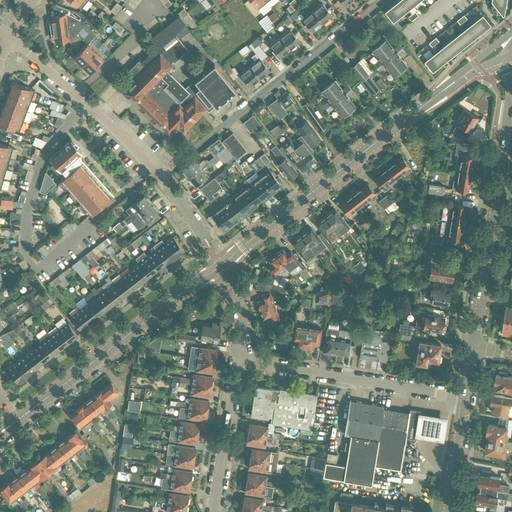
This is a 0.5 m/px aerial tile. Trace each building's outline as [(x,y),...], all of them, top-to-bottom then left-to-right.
[(70,0),(81,9),(88,0),(87,0),(70,0)] [(250,0),(258,9),(267,2),(264,0),(250,0)] [(292,0),(289,3),(290,5),(294,9),(296,8),(295,7),(299,4),(295,0),(292,0)] [(407,9),(400,0),(386,11),(393,20),(407,9)] [(418,0),(400,0),(407,9),(418,0)] [(503,14),(505,0),(491,0),(490,9),(498,18),(503,14)] [(69,40),(75,46),(82,39),(83,37),(91,29),(80,20),(80,17),(81,13),(67,9),(56,3),(53,10),(51,10),(53,22),(49,22),(52,36),(55,36),(56,42),(69,40)] [(319,6),(312,11),(322,23),(332,15),(322,3),(319,6)] [(314,30),(322,23),(312,11),(302,20),(312,32),(314,30)] [(192,18),(188,13),(183,17),(187,22),(192,18)] [(154,49),(148,55),(141,62),(139,60),(126,73),(133,81),(122,92),(145,115),(168,138),(179,127),(184,131),(206,109),(208,112),(236,91),(214,64),(185,88),(171,74),(167,70),(171,65),(170,64),(173,61),(174,62),(187,49),(176,35),(187,25),(179,15),(148,41),(154,49)] [(277,16),(271,20),(275,25),(281,21),(277,16)] [(482,16),(468,27),(475,36),(489,25),(482,16)] [(475,36),(468,27),(454,39),(461,47),(475,36)] [(73,58),(82,66),(98,48),(90,41),(96,34),(91,29),(83,37),(82,39),(87,43),(73,58)] [(280,37),(289,49),(299,41),(290,29),(280,37)] [(255,62),(250,66),(259,79),(269,70),(261,60),(267,55),(264,51),(260,47),(258,45),(262,42),(259,37),(248,45),(255,54),(251,57),(255,62)] [(279,58),(289,49),(280,37),(270,46),(279,58)] [(377,67),(402,48),(399,45),(394,49),(386,39),(373,50),(380,59),(374,64),(377,67)] [(461,47),(454,39),(439,50),(446,59),(461,47)] [(402,48),(408,56),(411,54),(405,46),(402,48)] [(98,48),(82,66),(90,73),(106,56),(98,48)] [(402,48),(377,67),(380,71),(385,66),(393,76),(407,65),(399,56),(405,51),(402,48)] [(446,59),(439,50),(425,61),(432,70),(446,59)] [(222,65),(226,70),(230,67),(226,62),(222,65)] [(359,81),(368,74),(358,62),(349,69),(359,81)] [(259,79),(250,66),(240,75),(249,87),(259,79)] [(360,82),(371,96),(379,89),(369,75),(360,82)] [(326,108),(351,88),(348,85),(343,90),(335,80),(321,91),(329,100),(323,105),(326,108)] [(9,93),(31,101),(35,91),(13,82),(9,93)] [(351,88),(326,108),(328,112),(334,107),(342,117),(355,106),(348,96),(353,92),(351,88)] [(284,108),(293,101),(286,92),(277,99),(284,108)] [(27,111),(31,101),(9,93),(5,103),(27,111)] [(276,99),(269,105),(279,118),(286,113),(276,99)] [(59,103),(52,100),(49,108),(52,109),(56,110),(59,103)] [(302,106),(311,119),(321,112),(319,109),(315,112),(307,102),(302,106)] [(27,111),(5,103),(1,113),(23,122),(27,111)] [(51,115),(57,117),(63,119),(65,114),(56,110),(52,109),(50,114),(51,115)] [(471,132),(479,118),(466,111),(458,124),(471,132)] [(323,115),(321,112),(311,119),(320,132),(326,128),(319,118),(323,115)] [(23,122),(1,113),(0,115),(0,124),(19,132),(23,122)] [(260,125),(253,116),(248,119),(243,123),(250,133),(260,125)] [(302,135),(311,147),(313,146),(320,140),(320,139),(311,128),(306,122),(297,128),(302,135)] [(41,133),(42,128),(31,124),(29,129),(41,133)] [(269,130),(275,137),(284,131),(279,124),(269,130)] [(236,160),(247,151),(233,133),(222,142),(236,160)] [(300,144),(295,148),(310,167),(317,161),(311,153),(313,152),(300,135),(296,138),(300,144)] [(41,140),(35,137),(32,145),(42,148),(46,142),(41,140)] [(214,156),(217,154),(225,148),(226,147),(219,139),(207,148),(214,156)] [(61,179),(92,213),(114,194),(110,190),(108,192),(81,162),(83,160),(84,161),(83,159),(79,155),(82,152),(71,140),(50,158),(61,171),(62,169),(66,174),(61,179)] [(464,150),(467,151),(468,144),(457,142),(455,154),(459,155),(459,154),(463,155),(464,150)] [(0,143),(0,155),(10,158),(13,147),(0,143)] [(310,167),(295,148),(291,143),(284,149),(303,172),(310,167)] [(296,173),(281,154),(275,146),(270,149),(278,160),(279,159),(281,162),(277,165),(288,179),(290,178),(292,178),(293,177),(293,175),(296,173)] [(214,156),(213,158),(208,161),(188,177),(195,186),(207,176),(203,171),(209,166),(209,167),(220,158),(224,163),(233,156),(226,147),(225,148),(217,154),(214,156)] [(31,158),(37,160),(40,150),(35,148),(33,154),(31,158)] [(266,165),(270,161),(264,153),(259,157),(266,165)] [(461,172),(471,174),(471,173),(473,171),(473,170),(472,168),(474,157),(463,155),(459,154),(459,155),(457,164),(462,164),(461,172)] [(0,155),(0,166),(7,169),(10,158),(0,155)] [(388,169),(395,178),(402,173),(404,176),(412,170),(402,158),(394,165),(392,165),(390,166),(390,168),(388,169)] [(188,177),(208,161),(207,160),(205,161),(204,159),(198,164),(194,159),(181,169),(188,177)] [(389,183),(395,178),(388,169),(387,170),(385,170),(384,171),(383,173),(375,180),(384,192),(391,186),(389,183)] [(260,178),(273,195),(279,190),(278,189),(282,186),(279,183),(281,181),(278,177),(276,179),(270,170),(260,178)] [(40,192),(45,193),(49,189),(52,193),(57,189),(53,186),(56,184),(51,178),(48,175),(46,172),(40,192)] [(471,176),(471,174),(461,172),(460,180),(455,180),(454,190),(465,191),(468,192),(470,181),(471,180),(472,178),(471,176)] [(208,191),(218,183),(214,178),(200,189),(204,194),(208,191)] [(267,200),(273,195),(260,178),(250,185),(262,201),(266,198),(267,200)] [(207,197),(208,198),(212,195),(222,187),(218,183),(208,191),(204,194),(207,197)] [(444,186),(429,184),(428,193),(430,193),(443,195),(444,186)] [(259,203),(262,201),(250,185),(241,192),(254,209),(260,205),(259,203)] [(354,195),(361,204),(367,199),(370,203),(377,197),(368,185),(360,191),(357,191),(356,192),(356,194),(354,195)] [(248,214),(254,209),(241,192),(231,200),(243,215),(247,213),(248,214)] [(430,193),(429,200),(442,202),(443,195),(430,193)] [(383,198),(389,205),(394,201),(388,194),(383,198)] [(124,220),(127,223),(130,220),(131,221),(132,220),(133,219),(152,203),(145,195),(126,210),(129,215),(123,219),(124,220)] [(354,209),(361,204),(354,195),(353,196),(351,196),(349,197),(349,200),(340,206),(350,219),(357,213),(354,209)] [(69,202),(65,197),(61,201),(65,205),(69,202)] [(384,209),(389,205),(383,198),(378,202),(384,209)] [(13,201),(1,200),(0,208),(12,210),(12,207),(13,201)] [(240,218),(243,215),(231,200),(221,207),(235,224),(241,219),(240,218)] [(131,221),(137,229),(145,222),(149,226),(160,217),(157,213),(159,211),(152,203),(133,219),(132,220),(131,221)] [(466,206),(451,204),(450,203),(447,221),(453,222),(463,224),(463,222),(465,220),(465,218),(464,217),(466,206)] [(228,229),(235,224),(221,207),(212,214),(218,223),(216,225),(219,229),(221,227),(224,230),(227,227),(228,229)] [(344,216),(342,218),(335,209),(325,216),(335,230),(347,220),(344,216)] [(15,224),(21,225),(22,213),(21,213),(15,213),(16,212),(10,211),(9,224),(15,224)] [(340,236),(335,230),(325,216),(316,224),(330,243),(340,236)] [(112,227),(116,232),(122,227),(119,223),(118,222),(112,227)] [(404,225),(397,222),(394,229),(401,232),(404,225)] [(463,226),(463,224),(453,222),(452,230),(447,229),(446,238),(449,239),(460,241),(462,231),(464,229),(464,227),(463,226)] [(301,235),(311,248),(320,241),(311,227),(301,235)] [(301,256),(311,248),(301,235),(291,242),(301,256)] [(164,244),(174,257),(183,250),(173,237),(164,244)] [(134,248),(138,245),(134,241),(126,247),(130,253),(135,249),(134,248)] [(156,250),(166,263),(174,257),(164,244),(156,250)] [(424,262),(432,264),(431,268),(427,267),(425,276),(451,280),(452,272),(454,271),(455,267),(453,266),(440,263),(442,248),(426,246),(424,262)] [(285,267),(288,271),(299,263),(296,259),(290,252),(286,254),(282,249),(275,255),(285,267)] [(157,270),(166,263),(156,250),(147,257),(157,270)] [(135,259),(139,264),(149,276),(157,270),(147,257),(143,252),(135,259)] [(289,272),(288,271),(285,267),(275,255),(268,260),(272,265),(268,268),(274,276),(279,272),(283,276),(289,272)] [(365,268),(360,262),(359,262),(353,266),(358,273),(365,268)] [(130,270),(140,283),(149,276),(139,264),(130,270)] [(122,277),(132,290),(140,283),(130,270),(122,277)] [(348,274),(340,280),(343,284),(353,281),(348,274)] [(265,282),(286,288),(289,279),(274,276),(273,280),(266,278),(265,282)] [(365,276),(364,282),(379,284),(380,278),(365,276)] [(123,296),(132,290),(122,277),(113,284),(123,296)] [(264,286),(265,282),(257,281),(255,289),(264,291),(265,287),(264,286)] [(359,297),(362,281),(348,286),(346,295),(359,297)] [(285,294),(286,288),(265,282),(264,286),(265,287),(270,288),(270,290),(285,294)] [(105,290),(115,303),(123,296),(113,284),(105,290)] [(91,289),(96,296),(106,309),(115,303),(105,290),(101,286),(96,290),(94,287),(91,289)] [(447,305),(449,292),(431,289),(431,287),(425,286),(424,291),(424,294),(430,295),(430,296),(432,296),(431,302),(441,304),(440,306),(446,306),(447,304),(447,305)] [(316,294),(315,302),(329,304),(331,288),(316,294)] [(365,290),(364,298),(387,301),(388,294),(365,290)] [(37,295),(43,303),(50,297),(45,291),(37,295)] [(341,303),(343,303),(344,292),(333,291),(331,302),(341,303)] [(256,303),(260,311),(274,305),(269,292),(261,295),(262,300),(256,303)] [(87,303),(97,316),(106,309),(96,296),(87,303)] [(0,315),(17,306),(28,300),(26,297),(15,303),(15,302),(2,309),(0,310),(0,309),(0,315)] [(54,302),(50,297),(43,303),(40,305),(44,310),(54,302)] [(311,299),(305,298),(302,303),(301,307),(310,308),(311,299)] [(88,323),(97,316),(87,303),(79,310),(88,323)] [(279,318),(274,305),(260,311),(263,319),(269,317),(271,322),(279,318)] [(0,315),(0,327),(3,326),(0,320),(6,316),(7,318),(20,311),(17,306),(0,315)] [(80,330),(88,323),(79,310),(70,317),(80,330)] [(415,336),(415,335),(426,337),(427,333),(428,329),(444,331),(445,326),(443,326),(445,317),(442,317),(432,315),(421,313),(417,313),(415,326),(400,324),(398,333),(415,336)] [(219,328),(220,323),(212,322),(211,327),(203,325),(202,332),(198,332),(197,338),(201,339),(201,338),(217,342),(219,328)] [(59,329),(69,342),(77,335),(67,323),(59,329)] [(295,347),(304,349),(306,333),(307,326),(294,324),(291,340),(296,341),(295,347)] [(314,344),(319,344),(321,329),(307,326),(306,333),(304,349),(305,349),(306,351),(309,351),(311,350),(313,350),(314,344)] [(386,363),(390,342),(382,341),(382,340),(382,339),(382,338),(381,337),(380,335),(378,334),(377,334),(376,333),(363,331),(364,328),(356,327),(354,341),(362,343),(359,358),(386,363)] [(324,352),(336,354),(338,338),(340,330),(327,328),(325,338),(326,338),(324,352)] [(60,349),(69,342),(59,329),(50,336),(60,349)] [(338,338),(336,354),(348,356),(350,340),(352,332),(340,330),(338,338)] [(39,338),(42,343),(52,355),(60,349),(50,336),(47,332),(39,338)] [(178,340),(180,341),(188,342),(194,343),(195,336),(179,334),(175,334),(175,339),(178,340)] [(437,361),(437,360),(440,358),(440,355),(439,352),(440,344),(419,340),(415,362),(434,365),(435,360),(437,361)] [(43,362),(52,355),(42,343),(33,349),(43,362)] [(190,357),(214,361),(216,349),(191,346),(190,357)] [(24,356),(34,369),(43,362),(33,349),(29,353),(24,356)] [(26,375),(34,369),(24,356),(16,363),(26,375)] [(213,373),(214,361),(190,357),(188,369),(213,373)] [(124,362),(128,367),(132,363),(129,359),(124,362)] [(17,382),(26,375),(16,363),(7,369),(17,382)] [(511,376),(508,376),(508,372),(500,371),(499,375),(497,374),(495,383),(497,383),(497,389),(511,391),(511,376)] [(192,383),(210,386),(212,377),(194,374),(193,379),(192,383)] [(109,407),(112,410),(115,408),(113,404),(109,399),(119,392),(111,383),(98,393),(108,406),(109,407)] [(209,397),(210,386),(192,383),(192,384),(191,394),(209,397)] [(280,389),(280,390),(271,389),(272,388),(257,386),(255,388),(251,415),(268,417),(273,418),(273,423),(301,427),(311,429),(312,429),(317,395),(280,389)] [(99,413),(108,406),(98,393),(89,400),(99,413)] [(511,397),(493,394),(492,403),(494,403),(493,411),(510,414),(511,406),(511,405),(511,397)] [(208,405),(208,401),(190,398),(189,404),(177,402),(172,401),(172,405),(176,406),(207,410),(208,405)] [(97,430),(101,427),(93,417),(99,413),(89,400),(79,407),(90,420),(97,430)] [(416,439),(421,413),(421,412),(410,410),(410,412),(409,411),(409,412),(383,408),(383,406),(350,400),(345,434),(351,435),(346,466),(326,463),(323,478),(372,486),(375,466),(400,470),(406,437),(416,439)] [(205,420),(207,410),(176,406),(176,410),(182,411),(188,412),(187,418),(205,420)] [(97,430),(90,420),(79,407),(70,414),(80,427),(84,433),(91,428),(94,432),(97,430)] [(112,410),(116,415),(117,417),(121,415),(116,408),(115,408),(112,410)] [(138,415),(127,413),(126,421),(137,423),(138,415)] [(418,413),(414,437),(442,441),(446,417),(418,413)] [(489,433),(488,438),(508,441),(508,436),(511,436),(511,426),(511,418),(509,418),(500,417),(500,418),(501,418),(501,419),(499,419),(499,424),(500,424),(500,426),(488,424),(487,433),(489,433)] [(197,433),(199,424),(181,421),(180,427),(174,426),(168,425),(167,429),(179,431),(197,433)] [(278,439),(279,434),(272,433),(267,432),(268,427),(250,424),(248,434),(278,439)] [(196,443),(197,433),(179,431),(167,429),(159,428),(158,432),(166,433),(178,435),(178,441),(196,443)] [(86,461),(90,459),(81,447),(87,443),(77,429),(67,437),(78,450),(85,460),(86,461)] [(283,444),(284,439),(278,439),(248,434),(246,444),(265,447),(266,441),(277,443),(283,444)] [(132,437),(122,436),(121,447),(131,448),(132,437)] [(85,460),(78,450),(67,437),(58,444),(68,457),(75,453),(78,457),(82,463),(85,460)] [(508,441),(488,438),(487,447),(486,452),(506,455),(506,449),(509,450),(510,442),(508,441)] [(59,465),(68,457),(58,444),(49,451),(59,465)] [(177,445),(175,455),(194,457),(195,447),(177,445)] [(121,447),(119,459),(125,459),(134,461),(136,449),(131,448),(121,447)] [(250,459),(277,463),(278,453),(252,449),(250,459)] [(46,474),(59,465),(49,451),(36,461),(46,474)] [(194,457),(175,455),(174,465),(192,467),(194,457)] [(316,457),(315,468),(323,470),(325,458),(316,457)] [(118,459),(116,471),(118,471),(124,472),(125,459),(119,459),(118,459)] [(275,473),(277,463),(250,459),(249,469),(275,473)] [(37,482),(46,474),(36,461),(26,469),(37,482)] [(172,479),(190,481),(191,471),(173,468),(172,474),(166,474),(166,478),(172,479)] [(314,468),(312,480),(322,482),(324,470),(323,470),(315,468),(314,468)] [(27,489),(37,482),(26,469),(17,476),(27,489)] [(130,473),(124,472),(118,471),(117,481),(129,483),(130,473)] [(481,475),(480,484),(482,485),(481,488),(505,492),(509,492),(510,486),(499,484),(500,478),(490,476),(491,472),(482,471),(481,475)] [(277,487),(278,483),(266,481),(266,475),(248,473),(247,483),(277,487)] [(95,474),(86,481),(90,486),(99,479),(95,474)] [(18,496),(27,489),(17,476),(8,483),(18,496)] [(172,479),(170,489),(188,491),(190,481),(172,479)] [(113,494),(120,495),(121,483),(115,482),(113,494)] [(22,501),(18,496),(8,483),(0,489),(0,492),(9,503),(14,499),(24,511),(30,511),(31,511),(26,505),(22,501)] [(276,491),(277,487),(247,483),(245,493),(263,495),(264,489),(276,491)] [(72,500),(81,493),(76,486),(66,494),(72,500)] [(477,500),(476,505),(485,506),(486,502),(497,504),(498,497),(511,499),(511,492),(509,492),(505,492),(481,488),(481,491),(478,491),(477,500)] [(186,505),(188,495),(169,492),(169,498),(163,498),(162,502),(168,502),(186,505)] [(369,505),(371,497),(340,492),(339,500),(334,499),(332,511),(412,511),(410,511),(411,507),(401,505),(400,510),(391,509),(392,504),(386,503),(385,508),(376,506),(377,501),(374,501),(373,506),(369,505)] [(118,507),(120,495),(113,494),(112,506),(118,507)] [(327,508),(329,496),(322,495),(320,507),(327,508)] [(48,497),(45,500),(53,511),(55,511),(58,510),(48,497)] [(244,497),(243,507),(262,509),(263,499),(244,497)] [(45,511),(49,511),(50,511),(43,501),(40,504),(45,511)] [(185,511),(186,505),(168,502),(162,502),(161,506),(167,507),(166,511),(185,511)]
